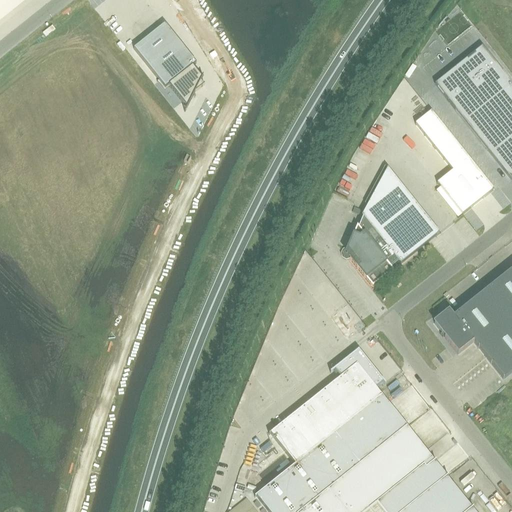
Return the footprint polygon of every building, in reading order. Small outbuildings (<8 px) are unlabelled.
[(157,82),(157,83),(159,81),(165,89),(169,86),(170,88),(183,105),(184,105),(187,109),(191,100),(194,94),(195,93),(205,86),(204,85),(203,85),(200,82),(203,77),(202,77),(201,78),(193,67),(196,64),(165,25),(133,50),(158,81),(157,82)] [(468,62),(436,87),(511,181),(511,180),(511,85),(483,49),(475,56),(475,55),(467,62),(468,62)] [(452,172),(438,184),(437,185),(440,188),(461,216),(462,216),(494,191),(431,113),(415,126),(452,172)] [(419,171),(427,164),(415,149),(406,156),(419,171)] [(358,159),(369,163),(372,155),(362,151),(358,159)] [(352,257),(350,260),(372,288),(392,272),(391,270),(398,263),(400,266),(439,235),(387,170),(362,217),(363,219),(358,229),(357,228),(348,249),(351,251),(352,254),(352,257)] [(428,180),(434,174),(431,170),(424,177),(428,180)] [(359,181),(362,177),(352,171),(349,176),(359,181)] [(346,182),(343,189),(353,194),(356,186),(346,182)] [(511,374),(511,271),(454,318),(449,311),(440,318),(441,319),(434,324),(445,338),(444,339),(458,356),(473,343),(503,381),(511,374)] [(473,511),(446,478),(432,460),(407,429),(388,405),(376,390),(383,384),(385,386),(384,383),(358,351),(334,371),(340,379),(332,385),(269,436),(270,435),(295,466),(254,498),(255,499),(256,497),(267,511),(473,511)] [(259,475),(268,487),(293,467),(283,455),(259,475)]
